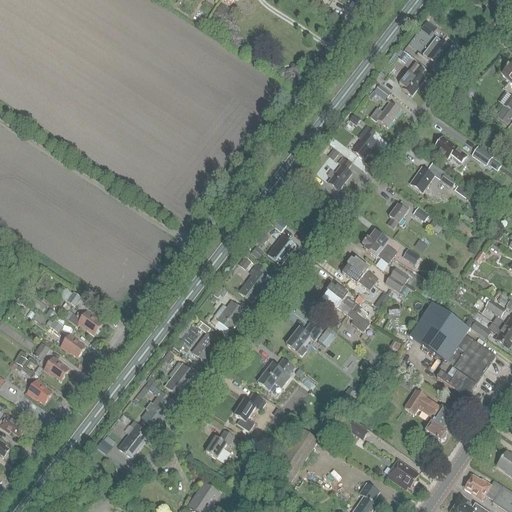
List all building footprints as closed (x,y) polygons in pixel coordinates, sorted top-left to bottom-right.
[(430,39),(437,30),(427,23),(420,31),(430,39)] [(436,39),(423,56),(426,59),(437,67),(450,50),(440,42),(436,39)] [(409,59),(403,55),(399,59),(405,64),(409,59)] [(415,64),(398,87),(412,98),(425,81),(420,77),(424,71),(415,64)] [(511,64),(501,76),(511,86),(511,64)] [(380,86),(369,99),(372,101),(377,95),(386,102),(391,95),(380,86)] [(503,107),(510,97),(505,93),(498,103),(503,107)] [(495,119),(506,127),(511,118),(511,97),(510,97),(503,107),(495,119)] [(400,112),(390,104),(382,114),(377,110),(370,120),(376,125),(378,123),(387,130),(400,112)] [(353,117),(350,122),(357,128),(361,123),(353,117)] [(352,153),(362,161),(376,144),(371,140),(375,135),(367,128),(358,139),(361,142),(352,153)] [(451,158),(461,166),(468,158),(453,146),(453,147),(443,140),(434,151),(447,162),(451,158)] [(333,151),(329,156),(334,161),(338,155),(333,151)] [(479,163),(482,158),(474,153),(471,158),(479,163)] [(493,159),(488,167),(497,173),(502,165),(493,159)] [(351,176),(347,172),(351,166),(343,160),(338,165),(341,168),(328,185),(338,193),(351,176)] [(410,186),(422,195),(434,178),(422,170),(410,186)] [(445,177),(441,183),(453,191),(457,186),(445,177)] [(458,187),(454,193),(460,196),(464,191),(458,187)] [(470,195),(465,201),(471,205),(475,198),(470,195)] [(407,214),(410,210),(401,204),(398,208),(398,207),(389,219),(392,221),(388,227),(393,231),(398,225),(398,226),(407,214)] [(419,209),(414,217),(425,225),(431,217),(419,209)] [(278,220),(272,228),(280,235),(287,228),(278,220)] [(267,227),(262,233),(266,236),(270,230),(267,227)] [(262,249),(268,241),(261,234),(254,242),(262,249)] [(367,240),(367,241),(393,261),(397,255),(387,247),(389,244),(375,234),(369,242),(367,240)] [(296,248),(283,237),(267,257),(281,267),(296,248)] [(425,252),(430,241),(421,238),(416,248),(425,252)] [(383,273),(393,261),(367,241),(362,247),(367,250),(365,252),(376,261),(378,258),(381,261),(377,268),(383,273)] [(489,250),(497,255),(501,250),(493,245),(489,250)] [(256,249),(251,255),(259,262),(264,256),(256,249)] [(409,251),(403,260),(415,268),(421,259),(409,251)] [(485,257),(480,254),(474,262),(480,265),(485,257)] [(240,264),(237,267),(244,272),(251,264),(244,258),(240,264)] [(351,261),(347,266),(374,287),(378,281),(367,273),(369,271),(355,260),(354,263),(351,261)] [(252,305),(269,283),(263,278),(267,273),(256,265),(249,275),(252,277),(239,295),(252,305)] [(369,293),(374,287),(347,266),(347,267),(348,268),(342,275),(356,287),(358,284),(369,293)] [(396,270),(391,278),(404,288),(410,280),(396,270)] [(391,278),(385,286),(398,296),(404,288),(391,278)] [(351,312),(353,311),(356,306),(346,299),(348,296),(337,288),(335,290),(331,287),(326,292),(351,312)] [(378,291),(374,297),(385,306),(386,305),(390,299),(378,291)] [(370,325),(353,311),(351,312),(326,292),(326,293),(328,294),(322,302),(336,312),(337,310),(353,323),(352,325),(363,334),(370,325)] [(73,295),(67,304),(75,309),(81,301),(73,295)] [(497,302),(505,307),(510,299),(504,295),(502,299),(500,298),(497,302)] [(218,300),(213,297),(210,302),(215,305),(218,300)] [(485,308),(501,319),(506,312),(490,301),(485,308)] [(214,317),(219,320),(217,323),(218,324),(214,329),(225,337),(229,332),(230,333),(245,314),(231,304),(227,309),(223,306),(214,317)] [(432,306),(414,331),(414,332),(410,338),(409,339),(447,365),(451,359),(482,380),(496,359),(466,338),(470,332),(432,306)] [(388,316),(399,316),(399,308),(388,309),(388,316)] [(46,315),(53,320),(56,315),(50,310),(46,315)] [(368,316),(361,311),(358,314),(365,320),(368,316)] [(79,314),(76,317),(74,316),(68,323),(77,329),(79,327),(87,333),(88,333),(94,337),(102,326),(96,321),(96,320),(86,313),(83,317),(79,314)] [(470,319),(465,326),(487,341),(492,334),(470,319)] [(492,325),(511,338),(511,322),(510,321),(506,326),(496,319),(492,325)] [(49,327),(59,334),(64,328),(53,321),(49,327)] [(206,336),(210,331),(200,323),(196,328),(206,336)] [(508,351),(511,346),(511,338),(492,325),(489,330),(499,337),(495,342),(508,351)] [(286,347),(297,356),(302,359),(307,352),(302,348),(309,339),(314,343),(320,335),(309,326),(303,334),(299,331),(286,347)] [(328,329),(318,342),(327,349),(337,336),(328,329)] [(71,356),(77,361),(86,349),(79,344),(80,343),(70,336),(60,349),(70,356),(71,356)] [(207,336),(200,345),(196,342),(192,347),(196,350),(192,355),(205,365),(220,346),(207,336)] [(177,342),(175,341),(171,347),(179,353),(185,344),(179,340),(177,342)] [(400,347),(393,343),(390,348),(397,353),(400,347)] [(42,362),(50,351),(42,344),(33,356),(42,362)] [(22,357),(17,363),(24,369),(29,362),(22,357)] [(54,379),(61,384),(69,372),(62,367),(63,366),(53,359),(43,372),(53,379),(54,379)] [(451,359),(447,365),(446,366),(443,365),(438,371),(441,373),(436,380),(437,380),(467,401),(482,380),(451,359)] [(269,393),(275,385),(282,391),(291,378),(289,376),(294,369),(283,361),(277,369),(272,365),(258,385),(269,393)] [(12,363),(9,366),(15,371),(18,367),(12,363)] [(364,364),(360,370),(370,377),(374,370),(364,364)] [(39,376),(44,370),(39,366),(34,373),(39,376)] [(196,377),(183,367),(165,389),(179,400),(196,377)] [(303,373),(299,369),(295,374),(300,378),(303,373)] [(156,384),(150,379),(147,382),(154,388),(156,384)] [(304,380),(300,384),(310,391),(313,387),(304,380)] [(399,386),(410,393),(414,387),(403,380),(399,386)] [(36,382),(27,395),(37,403),(37,402),(44,407),(52,395),(45,391),(46,390),(36,382)] [(171,409),(166,405),(169,400),(152,386),(148,391),(158,399),(142,420),(155,431),(171,409)] [(345,412),(358,395),(354,392),(350,397),(346,394),(337,406),(345,412)] [(433,421),(425,434),(440,444),(444,442),(446,439),(446,435),(445,434),(448,430),(453,423),(447,420),(450,415),(441,409),(441,410),(426,400),(426,399),(416,392),(404,410),(415,417),(418,412),(433,421)] [(266,404),(253,396),(247,404),(244,402),(234,417),(240,421),(237,426),(249,434),(255,426),(248,421),(255,409),(261,413),(266,404)] [(1,422),(0,423),(0,429),(9,436),(10,434),(20,440),(25,432),(22,431),(23,429),(6,417),(3,423),(1,422)] [(363,443),(369,434),(349,421),(340,435),(348,441),(352,436),(363,443)] [(323,422),(315,423),(317,431),(325,429),(323,422)] [(147,441),(141,436),(145,432),(134,423),(130,428),(133,431),(118,451),(131,461),(147,441)] [(319,442),(301,430),(274,472),(292,484),(319,442)] [(224,433),(219,441),(215,439),(206,454),(217,461),(226,447),(228,448),(234,439),(224,433)] [(113,448),(103,441),(96,450),(107,457),(113,448)] [(0,443),(0,456),(4,459),(9,452),(5,449),(7,447),(0,443)] [(511,458),(505,454),(495,469),(511,480),(511,458)] [(407,489),(409,491),(419,477),(398,462),(387,479),(405,492),(407,489)] [(492,505),(503,511),(511,511),(511,495),(503,489),(494,483),(491,488),(482,482),(481,483),(473,478),(464,491),(471,495),(471,496),(481,503),(485,497),(493,503),(492,505)] [(376,511),(379,509),(372,504),(380,494),(366,485),(359,496),(364,499),(354,511),(376,511)] [(208,511),(218,496),(205,487),(191,508),(198,511),(208,511)] [(287,500),(278,495),(274,503),(283,508),(287,500)] [(459,501),(457,501),(455,504),(455,506),(451,511),(484,511),(475,506),(472,510),(470,509),(471,507),(460,500),(459,501)]
